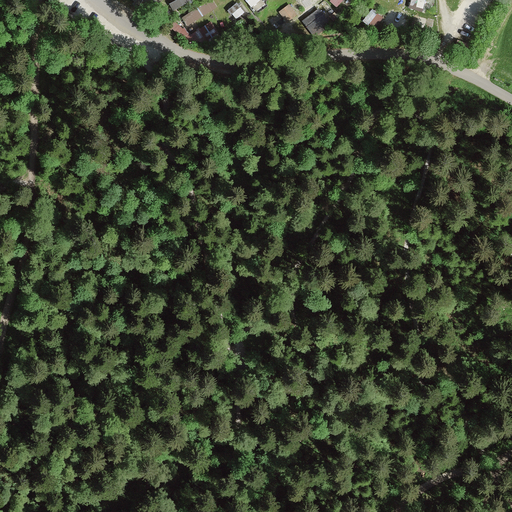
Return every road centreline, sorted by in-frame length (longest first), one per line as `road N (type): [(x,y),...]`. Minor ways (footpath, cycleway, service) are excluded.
road 1 (unclassified): [(511,106),(442,62),(351,53),(205,57),(101,0)]
road 2 (track): [(32,168),(29,245),(0,340)]
road 3 (track): [(25,0),(32,168)]
